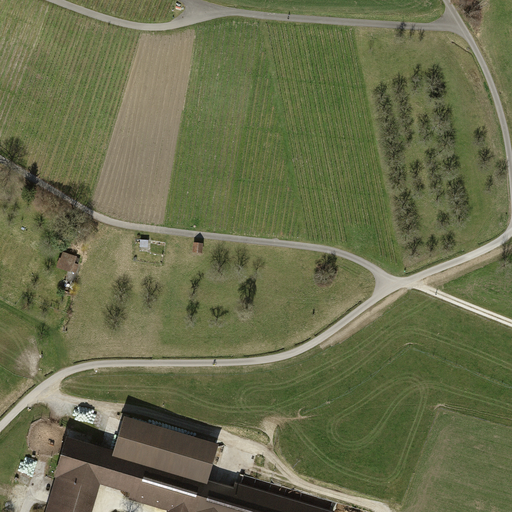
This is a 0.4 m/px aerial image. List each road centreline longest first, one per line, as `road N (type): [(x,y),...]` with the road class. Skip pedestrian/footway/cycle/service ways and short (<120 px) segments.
road 1 (track): [(0,426),(76,368),(292,353),(404,282),(511,231)]
road 2 (track): [(0,159),(111,224),(319,247),(511,326)]
road 3 (track): [(389,511),(296,481),(259,449),(130,407),(81,408),(40,388)]
road 4 (track): [(186,0),(223,13),(444,27),(464,36)]
road 5 (track): [(48,0),(145,29),(223,13)]
road 6 (track): [(464,36),(484,66),(511,191)]
